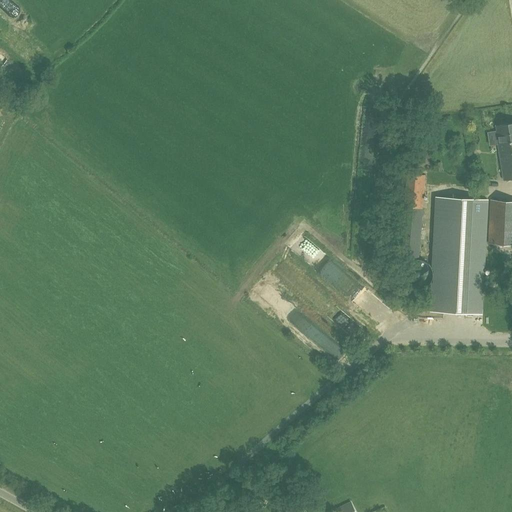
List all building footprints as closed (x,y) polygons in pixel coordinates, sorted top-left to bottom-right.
[(504,180),(511,178),(511,123),(497,126),(500,143),(498,144),(504,180)] [(403,226),(401,257),(421,257),(423,227),(425,209),(424,209),(426,175),(410,174),(407,207),(404,207),(403,226)] [(438,198),(433,311),(482,313),(486,221),(488,221),(489,200),(438,198)] [(511,201),(492,200),(489,243),(511,244),(511,201)] [(308,237),(300,249),(313,257),(320,244),(308,237)] [(367,287),(322,251),(312,264),(357,299),(367,287)] [(434,274),(434,272),(433,270),(432,268),(431,266),(429,264),(427,262),(425,261),(423,260),(421,259),(419,259),(416,259),(414,260),(412,261),(410,262),(408,264),(406,266),(405,268),(404,270),(404,272),(403,274),(404,277),(404,279),(405,281),(406,283),(408,285),(410,287),(412,288),(414,289),(416,289),(419,290),(421,289),(423,289),(425,288),(427,287),(429,285),(431,283),(432,281),(433,279),(434,277),(434,274)]
